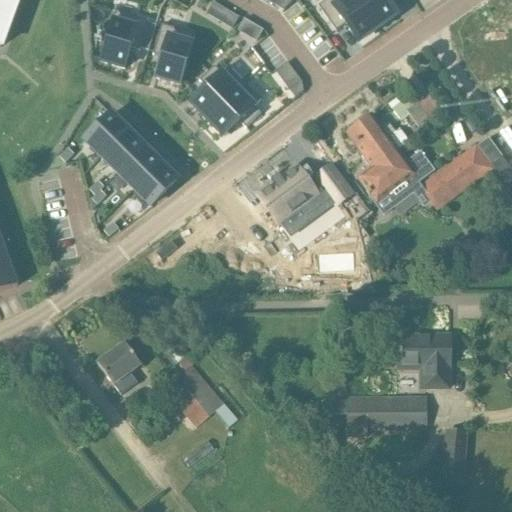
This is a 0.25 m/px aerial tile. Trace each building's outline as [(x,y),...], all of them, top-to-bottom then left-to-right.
[(18,0),(0,0),(0,6),(14,11),(18,0)] [(307,0),(292,0),(302,9),(309,2),(307,0)] [(329,0),(318,8),(336,33),(346,26),(358,44),(378,30),(356,0),(337,0),(332,4),(329,0)] [(356,0),(378,30),(397,17),(385,0),(356,0)] [(14,11),(0,6),(0,29),(7,32),(14,11)] [(511,11),(498,21),(511,40),(511,11)] [(116,13),(101,63),(125,70),(131,50),(140,52),(141,50),(149,52),(156,27),(148,24),(149,23),(116,13)] [(232,31),(239,19),(229,13),(222,25),(232,31)] [(511,40),(498,21),(471,40),(487,63),(473,73),(492,99),(507,89),(499,77),(511,68),(511,40)] [(161,27),(153,56),(162,59),(156,80),(180,87),(194,36),(161,27)] [(206,90),(190,105),(207,122),(245,85),(228,68),(221,75),(214,68),(199,83),(206,90)] [(303,92),(302,83),(290,92),(296,99),(303,92)] [(245,85),(207,122),(224,139),(239,124),(246,130),(261,116),(254,109),(261,102),(245,85)] [(387,132),(406,117),(392,99),(373,114),(387,132)] [(111,116),(85,142),(101,159),(128,133),(111,116)] [(372,117),(347,135),(373,169),(397,151),(397,150),(405,144),(408,142),(400,130),(388,139),(385,134),(377,124),(372,117)] [(128,133),(101,159),(118,175),(144,149),(128,133)] [(503,158),(488,139),(477,147),(476,146),(419,188),(437,212),(493,170),(491,167),(503,158)] [(144,149),(118,175),(134,191),(160,165),(144,149)] [(68,150),(59,159),(65,165),(74,156),(68,150)] [(373,169),(359,180),(377,205),(416,176),(421,183),(427,179),(435,173),(420,153),(406,164),(397,151),(373,169)] [(160,165),(134,191),(151,208),(177,182),(160,165)] [(274,190),(260,200),(280,227),(304,210),(311,220),(335,202),(339,208),(353,198),(333,171),(319,181),(320,183),(312,188),(311,187),(299,171),(285,181),(284,179),(272,188),(274,190)] [(98,183),(89,192),(95,198),(100,192),(104,189),(98,183)] [(95,198),(91,201),(97,207),(106,198),(100,192),(95,198)] [(195,247),(192,250),(193,251),(196,249),(210,267),(222,258),(233,272),(235,270),(248,287),(281,263),(268,246),(269,245),(249,218),(235,228),(233,224),(225,231),(222,227),(195,247)] [(113,225),(104,233),(109,239),(119,232),(113,225)] [(505,250),(497,237),(482,246),(490,258),(505,250)] [(0,270),(10,266),(3,246),(0,247),(0,270)] [(0,294),(18,288),(10,266),(0,270),(0,294)] [(352,272),(344,274),(349,295),(358,293),(352,272)] [(155,277),(153,292),(196,298),(198,283),(155,277)] [(450,368),(450,338),(398,338),(398,369),(424,368),(424,390),(449,390),(449,368),(450,368)] [(139,364),(125,345),(97,365),(111,384),(112,384),(119,394),(135,382),(128,372),(139,364)] [(238,422),(185,359),(178,365),(185,374),(164,393),(195,430),(215,414),(229,430),(238,422)] [(427,431),(427,398),(347,398),(347,402),(328,402),(328,415),(347,415),(347,439),(367,439),(367,432),(427,431)] [(168,414),(165,410),(156,417),(167,431),(180,421),(172,411),(168,414)] [(467,434),(445,432),(441,474),(464,476),(467,434)] [(402,511),(407,507),(391,494),(382,506),(390,511),(395,511),(397,510),(398,511),(402,511)]
